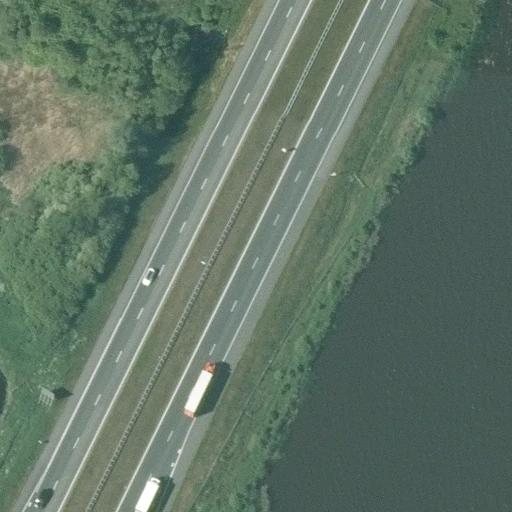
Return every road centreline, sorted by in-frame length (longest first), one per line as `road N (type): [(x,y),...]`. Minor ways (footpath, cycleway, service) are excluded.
road 1 (motorway): [(131,511),(383,0)]
road 2 (motorway): [(293,0),(41,511)]
